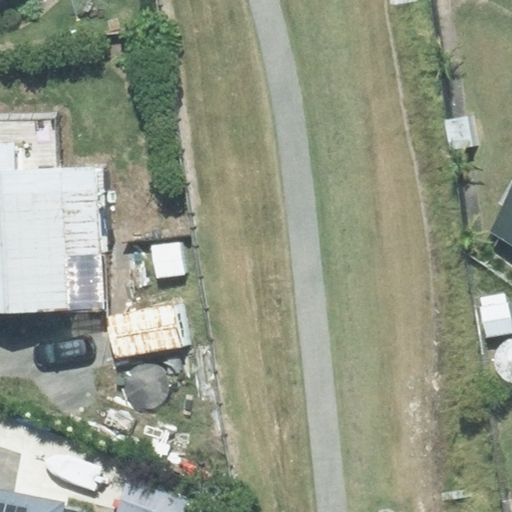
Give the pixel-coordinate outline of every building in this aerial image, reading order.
[(23,132),(0,132),(0,302),(77,298),(75,247),(110,246),(106,154),(24,157),(23,132)] [(511,195),(494,225),(511,236),(511,195)] [(152,242),(158,273),(187,268),(182,237),(152,242)] [(180,296),(110,309),(119,352),(189,337),(180,296)] [(511,300),(486,303),(489,332),(511,330),(511,300)] [(185,511),(192,497),(131,473),(115,511),(185,511)] [(0,511),(63,511),(66,495),(0,482),(0,511)]
